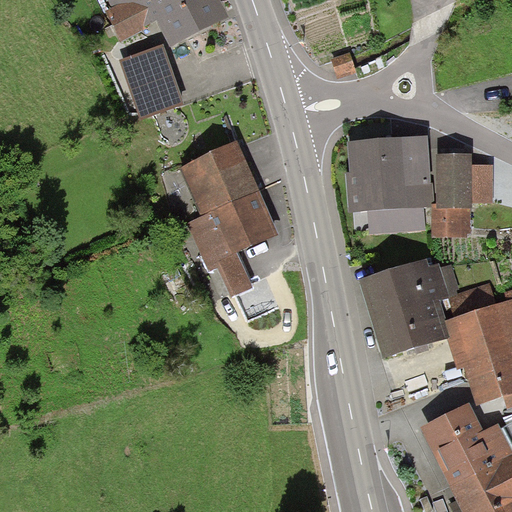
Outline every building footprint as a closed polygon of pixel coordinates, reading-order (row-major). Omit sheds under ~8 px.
[(108,0),(114,9),(106,13),(121,42),(159,23),(171,48),(229,19),(219,0),(108,0)] [(163,45),(120,60),(141,119),(183,104),(163,45)] [(351,54),(332,60),(338,79),(357,72),(351,54)] [(405,140),(349,145),(351,175),(347,176),(349,214),(369,213),(370,235),(427,230),(424,208),(433,208),(433,205),(434,205),(427,138),(405,140)] [(249,170),(237,143),(180,170),(202,217),(186,225),(207,270),(239,255),(280,236),(266,205),(249,170)] [(434,205),(433,205),(433,208),(433,239),(465,239),(465,231),(468,231),(468,211),(472,211),(472,205),(493,205),(493,166),(470,166),(470,157),(438,158),(438,205),(434,205)] [(239,255),(207,270),(209,273),(218,269),(231,300),(255,290),(239,255)] [(428,262),(358,284),(384,360),(422,349),(448,341),(450,340),(445,324),(446,317),(440,302),(459,295),(450,266),(440,270),(439,265),(430,268),(428,262)] [(497,306),(445,324),(450,340),(448,341),(459,374),(466,372),(478,408),(503,398),(508,410),(511,408),(511,292),(495,297),(497,306)] [(453,412),(421,427),(463,511),(511,511),(511,452),(511,453),(498,426),(484,433),(469,404),(453,412)]
